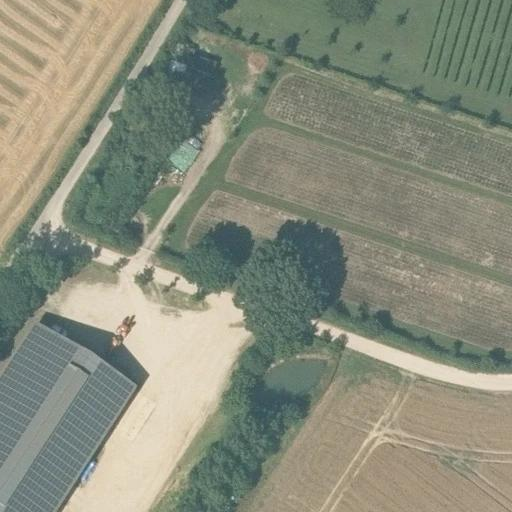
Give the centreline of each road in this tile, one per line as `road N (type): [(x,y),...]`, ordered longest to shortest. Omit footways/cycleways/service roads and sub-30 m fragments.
road 1 (track): [(35,229),(434,367),(511,383)]
road 2 (unclassified): [(0,286),(180,0)]
